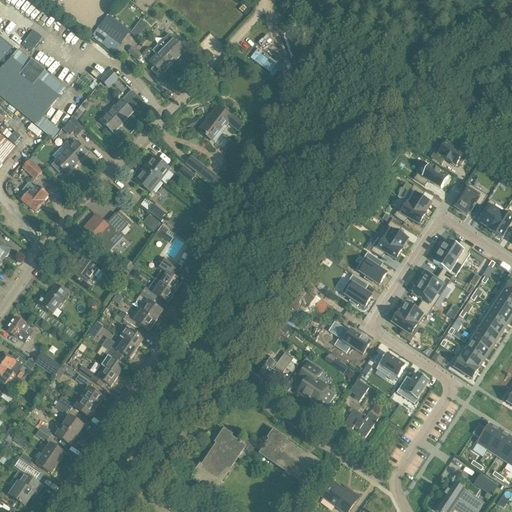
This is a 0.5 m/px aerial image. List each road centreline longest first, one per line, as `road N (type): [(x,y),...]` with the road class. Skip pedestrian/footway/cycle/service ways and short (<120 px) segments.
road 1 (residential): [(0,306),(40,249),(265,0)]
road 2 (track): [(227,367),(423,83)]
road 3 (residential): [(511,262),(443,217),(370,329),(453,385)]
road 4 (residential): [(53,511),(59,490),(168,328)]
road 5 (residential): [(378,483),(220,378)]
road 6 (track): [(283,0),(423,83)]
road 7 (residential): [(406,511),(395,487),(399,469),(453,385)]
road 8 (residential): [(142,495),(220,378)]
